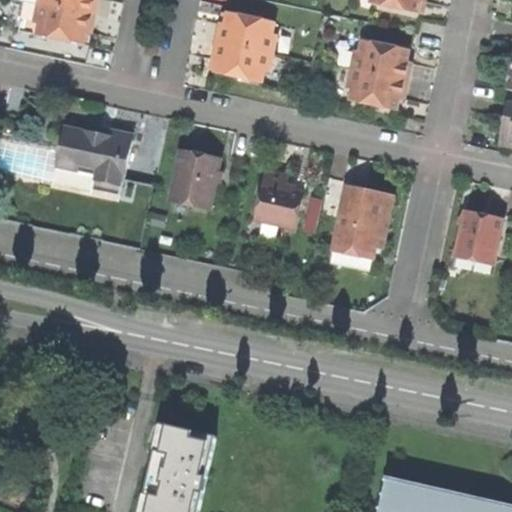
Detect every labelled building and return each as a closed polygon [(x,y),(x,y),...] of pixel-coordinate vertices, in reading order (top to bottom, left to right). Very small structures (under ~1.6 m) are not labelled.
[(21,0),(22,1),(38,4),(38,6),(95,17),(98,1),(94,0),(21,0)] [(372,0),(371,6),(418,15),(420,3),(426,4),(426,0),(372,0)] [(91,34),(95,17),(38,6),(35,22),(41,23),(38,36),(84,45),(87,33),(91,34)] [(222,25),(218,43),(274,55),(278,38),(272,37),(275,24),(229,15),(227,26),(222,25)] [(263,85),(265,73),(270,74),(274,55),(218,43),(214,61),(219,62),(217,75),(263,85)] [(356,55),(353,73),(411,84),(414,66),(408,65),(411,53),(365,44),(362,56),(356,55)] [(401,102),(407,104),(411,84),(353,73),(349,91),(355,92),(352,105),(398,113),(401,102)] [(511,105),(505,105),(501,124),(497,142),(511,144),(511,105)] [(124,182),(134,136),(116,132),(101,129),(100,135),(65,128),(57,168),(96,176),(93,190),(120,196),(123,182),(124,182)] [(209,210),(220,163),(199,158),(180,154),(170,201),(209,210)] [(254,225),(295,234),(303,198),(284,194),(287,180),(276,177),(265,175),(254,225)] [(382,254),(393,200),(365,194),(345,190),(333,251),(373,259),(375,252),(382,254)] [(207,217),(209,210),(170,201),(168,208),(207,217)] [(494,264),(502,225),(480,220),(464,217),(456,256),(494,264)] [(492,271),(494,264),(456,256),(454,263),(492,271)] [(142,511),(198,511),(215,441),(161,428),(142,511)] [(511,511),(511,504),(387,473),(377,511),(511,511)]
